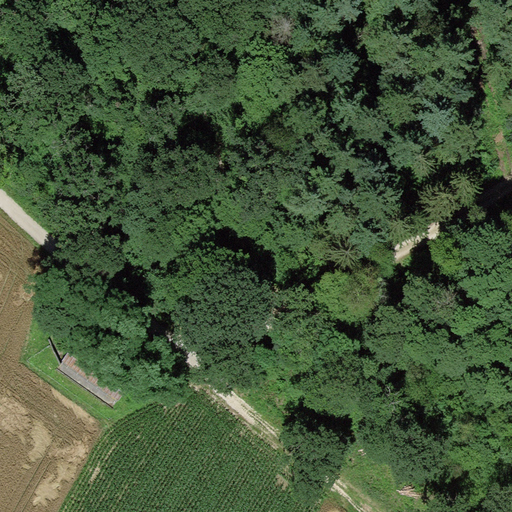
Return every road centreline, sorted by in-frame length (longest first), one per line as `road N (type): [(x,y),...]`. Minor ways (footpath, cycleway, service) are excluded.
road 1 (track): [(0,189),(363,511)]
road 2 (track): [(511,183),(194,363)]
